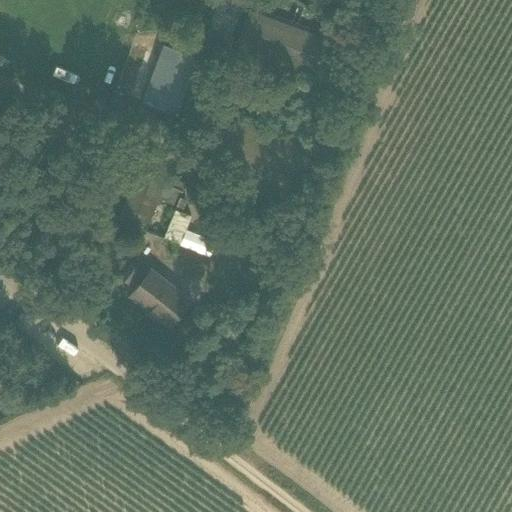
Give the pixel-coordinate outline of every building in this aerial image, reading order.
[(249,10),(242,28),(234,48),(241,50),(235,63),(259,72),(264,59),(329,84),(336,64),(343,45),(249,10)] [(142,101),(151,105),(177,114),(192,73),(170,65),(170,60),(159,55),(142,101)] [(210,109),(189,164),(284,199),(305,145),(210,109)] [(142,157),(137,171),(128,168),(124,178),(123,178),(133,182),(120,217),(146,227),(170,168),(142,157)] [(191,215),(176,209),(164,237),(179,243),(191,215)] [(121,278),(132,285),(141,271),(130,264),(121,278)] [(170,326),(182,310),(190,300),(150,270),(131,295),(170,326)]
